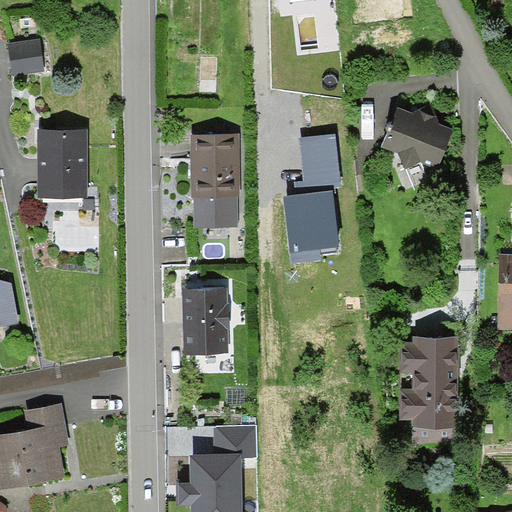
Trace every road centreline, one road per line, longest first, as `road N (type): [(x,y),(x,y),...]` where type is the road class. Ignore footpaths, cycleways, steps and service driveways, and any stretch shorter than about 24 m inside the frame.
road 1 (tertiary): [(136,0),(145,511)]
road 2 (residential): [(511,119),(446,0)]
